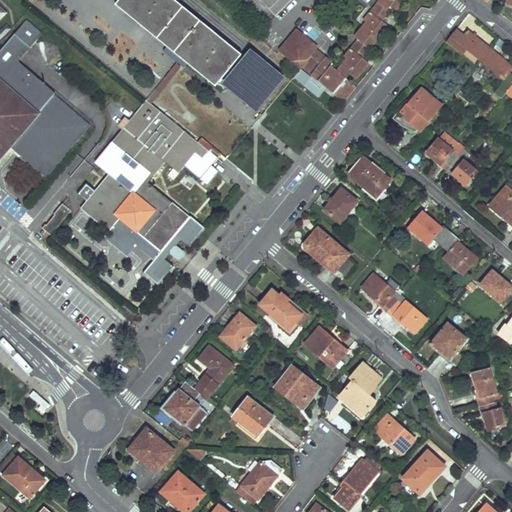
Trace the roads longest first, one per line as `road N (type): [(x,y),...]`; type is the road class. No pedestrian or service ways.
road 1 (residential): [(511,477),(445,416),(432,378),(268,237)]
road 2 (residential): [(268,237),(131,399)]
road 3 (residential): [(357,125),(511,250)]
road 4 (residential): [(460,0),(357,125)]
road 5 (residential): [(357,125),(268,237)]
